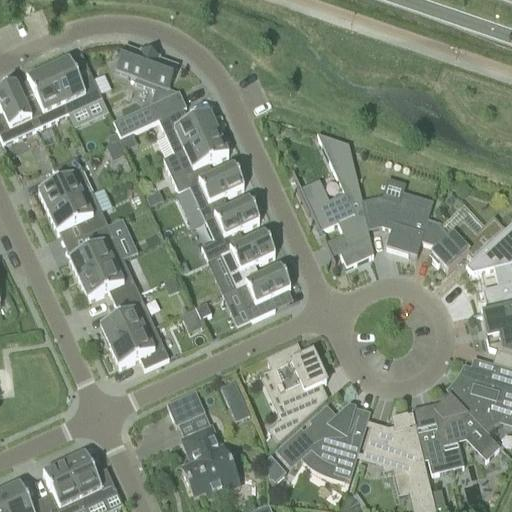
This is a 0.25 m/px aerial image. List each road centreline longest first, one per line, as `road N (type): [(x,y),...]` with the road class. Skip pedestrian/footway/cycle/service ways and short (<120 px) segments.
road 1 (residential): [(325,319),(219,85),(185,50),(146,34),(98,32),(0,70)]
road 2 (residential): [(325,319),(349,376),(388,392),(414,384),(437,363),(444,338),(435,315),(412,298),(386,294),(355,306)]
road 3 (residential): [(99,420),(325,319)]
road 4 (residential): [(99,420),(0,200)]
road 5 (secondary): [(386,0),(511,43)]
